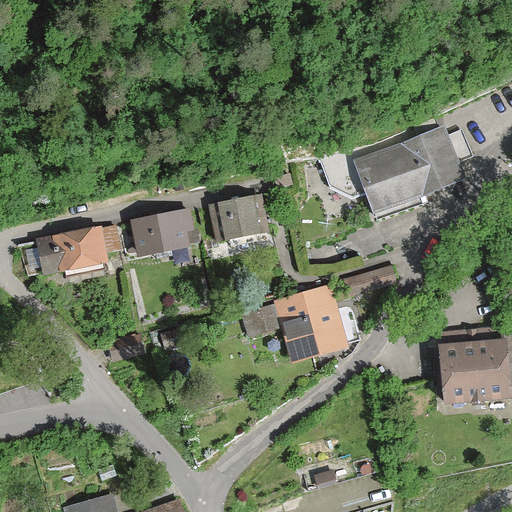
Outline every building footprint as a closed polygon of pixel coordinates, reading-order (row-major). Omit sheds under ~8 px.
[(465,132),(450,137),(447,129),(414,142),(411,132),(366,149),(318,157),(330,190),(355,199),(367,195),(378,225),(430,206),(426,196),(470,180),(463,162),(475,158),(465,132)] [(272,172),(277,185),(298,178),(293,165),(272,172)] [(264,198),(211,210),(218,246),(271,234),(264,198)] [(196,234),(191,212),(131,225),(139,261),(193,250),(190,236),(196,234)] [(122,254),(116,226),(51,240),(59,277),(111,267),(109,257),(122,254)] [(395,267),(345,282),(350,299),(400,284),(395,267)] [(304,291),(306,297),(243,316),(251,342),(286,331),(295,361),(321,353),(323,359),(350,351),(349,348),(363,344),(352,307),(338,311),(330,283),(304,291)] [(194,334),(177,340),(180,351),(198,345),(194,334)] [(138,337),(109,345),(115,364),(143,357),(138,337)] [(511,342),(443,350),(449,410),(511,403),(511,366),(511,367),(511,366),(511,342)] [(0,367),(0,398),(31,388),(22,360),(0,367)] [(371,452),(298,472),(305,497),(378,476),(371,452)] [(114,467),(100,473),(104,482),(118,477),(114,467)] [(64,511),(119,511),(115,497),(64,511)] [(185,511),(183,502),(149,511),(185,511)]
